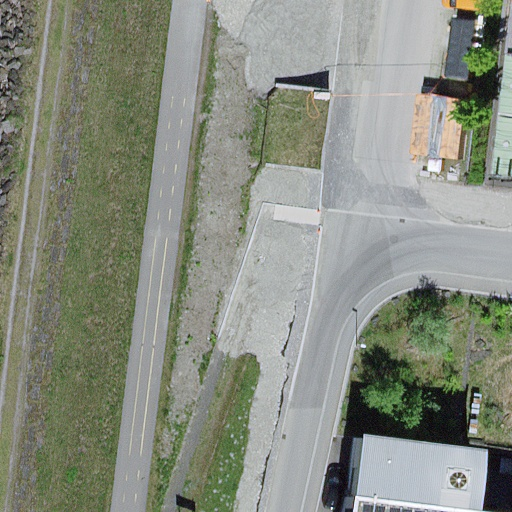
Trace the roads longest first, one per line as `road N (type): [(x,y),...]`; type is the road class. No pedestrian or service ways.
road 1 (track): [(137,511),(201,0)]
road 2 (track): [(67,0),(5,511)]
road 3 (unclassified): [(291,511),(353,267),(403,245),(511,264)]
road 4 (track): [(175,511),(261,213)]
